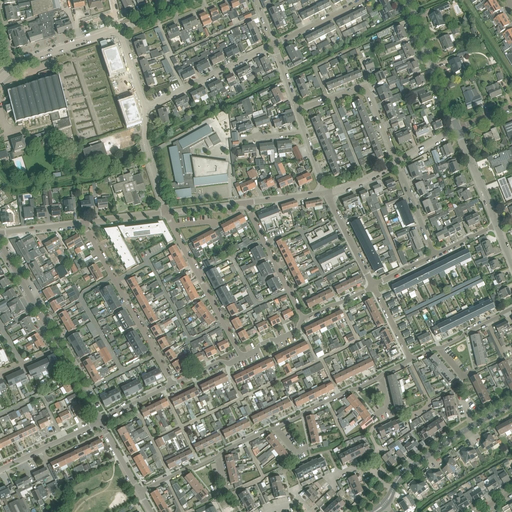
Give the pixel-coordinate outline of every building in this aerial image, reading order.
[(34,17),(38,15),(48,12),(50,18),(53,17),(56,16),(55,13),(62,11),(58,0),(42,0),(30,2),(34,17)] [(75,9),(85,7),(83,0),(73,2),(75,9)] [(93,0),(94,0),(88,1),(90,9),(97,8),(97,10),(103,9),(102,3),(105,2),(103,0),(93,0)] [(123,0),(122,1),(125,9),(132,6),(130,2),(133,1),(132,0),(123,0)] [(231,10),(232,11),(235,19),(239,17),(236,11),(237,11),(235,8),(239,6),(236,0),(235,0),(230,2),(233,9),(231,10)] [(236,0),(239,6),(241,10),(244,8),(244,10),(248,8),(245,1),(244,0),(236,0)] [(291,0),(294,7),(296,10),(298,9),(296,3),(301,1),(300,0),(291,0)] [(324,0),(321,2),(322,3),(325,9),(331,6),(328,0),(325,2),(324,0)] [(487,8),(488,10),(498,4),(496,1),(495,1),(494,0),(488,3),(487,1),(484,2),(475,7),(478,11),(482,8),(483,10),(487,8)] [(269,11),(272,17),(278,14),(281,13),(282,12),(279,6),(281,6),(279,2),(274,4),(275,8),(269,11)] [(322,3),(317,6),(320,12),(325,9),(322,3)] [(235,19),(232,11),(230,12),(229,10),(226,4),(220,7),(224,16),(228,14),(228,15),(229,15),(231,20),(235,19)] [(388,5),(382,8),(378,10),(384,22),(395,16),(393,11),(392,11),(389,4),(388,5)] [(489,16),(491,19),(496,16),(494,13),(500,10),(499,8),(500,8),(498,4),(488,10),(491,14),(489,16)] [(6,11),(7,15),(17,13),(16,6),(12,7),(10,7),(5,8),(6,11)] [(317,6),(311,9),(314,15),(320,12),(317,6)] [(305,10),(306,12),(309,18),(314,15),(311,9),(310,7),(305,10)] [(211,18),(213,21),(218,19),(220,18),(219,15),(216,8),(209,11),(212,17),(211,18)] [(364,8),(358,11),(361,17),(367,14),(364,8)] [(358,11),(353,14),(356,20),(361,17),(358,11)] [(36,20),(40,19),(42,25),(45,24),(49,37),(56,35),(52,23),(50,18),(48,12),(38,15),(40,19),(36,20)] [(309,18),(306,12),(300,14),(303,20),(309,18)] [(432,20),(433,20),(436,28),(440,27),(440,28),(444,26),(444,25),(445,25),(440,12),(431,15),(431,17),(432,20)] [(17,13),(7,15),(8,18),(7,18),(8,21),(15,20),(18,19),(17,13)] [(199,16),(201,20),(204,27),(212,23),(209,15),(207,16),(206,13),(199,16)] [(272,17),(274,23),(281,20),(284,19),(281,13),(278,14),(272,17)] [(353,14),(347,17),(350,23),(356,20),(353,14)] [(495,21),(497,25),(507,19),(505,16),(504,16),(503,15),(498,18),(496,16),(491,19),(493,22),(495,21)] [(54,19),(53,17),(50,18),(52,23),(54,22),(58,34),(65,32),(61,19),(57,20),(56,19),(54,19)] [(195,17),(188,20),(192,28),(198,25),(195,17)] [(347,17),(342,19),(345,25),(350,23),(347,17)] [(61,18),(61,19),(65,32),(73,30),(69,19),(62,21),(61,18)] [(37,21),(34,22),(40,40),(49,37),(45,24),(42,25),(40,19),(36,20),(37,21)] [(281,20),(274,23),(274,24),(275,27),(276,26),(277,29),(287,25),(285,19),(284,19),(281,20)] [(345,25),(342,19),(336,22),(339,28),(345,25)] [(498,31),(500,34),(505,30),(504,28),(509,24),(508,23),(509,22),(507,19),(497,25),(499,28),(497,29),(498,31)] [(192,28),(188,20),(182,23),(185,31),(192,28)] [(40,40),(34,22),(28,24),(30,28),(32,28),(33,31),(28,33),(31,43),(40,40)] [(247,25),(244,27),(245,30),(249,28),(250,31),(257,29),(254,22),(249,24),(247,25)] [(333,24),(327,27),(330,33),(336,30),(333,24)] [(7,30),(10,41),(13,40),(16,48),(28,44),(27,40),(24,31),(22,31),(20,25),(15,27),(7,30)] [(179,31),(178,30),(176,25),(169,28),(166,30),(169,36),(179,31)] [(393,34),(394,36),(404,32),(402,26),(393,30),(394,33),(393,34)] [(327,27),(322,29),(325,35),(327,34),(329,38),(332,36),(330,33),(327,27)] [(391,27),(377,34),(378,38),(390,33),(389,31),(392,30),(391,27)] [(233,34),(232,35),(234,38),(238,36),(241,35),(238,28),(232,30),(233,34)] [(250,31),(246,33),(249,39),(259,35),(257,29),(250,31)] [(322,29),(316,32),(319,38),(325,35),(322,29)] [(504,36),(507,40),(511,36),(511,29),(507,33),(505,30),(500,34),(502,37),(504,36)] [(187,42),(183,33),(182,31),(178,33),(181,39),(180,39),(180,40),(180,41),(181,42),(182,42),(184,41),(185,44),(187,42)] [(316,32),(311,35),(314,41),(319,38),(316,32)] [(385,46),(387,50),(395,46),(401,44),(405,42),(404,39),(407,38),(404,32),(394,36),(395,40),(396,42),(394,43),(393,43),(385,46)] [(134,43),(136,50),(144,48),(148,47),(144,34),(134,38),(135,43),(134,43)] [(233,47),(230,49),(233,56),(239,53),(235,46),(237,45),(237,44),(235,41),(234,38),(232,35),(232,34),(228,36),(231,43),(233,47)] [(449,36),(440,39),(445,51),(454,47),(452,43),(455,42),(455,41),(453,35),(452,34),(449,36)] [(259,35),(249,39),(252,45),(255,44),(262,41),(259,35)] [(314,41),(311,35),(305,38),(308,44),(314,41)] [(504,52),(509,49),(511,47),(511,36),(507,40),(503,42),(506,46),(502,49),(504,52)] [(237,44),(237,45),(238,45),(240,50),(244,49),(242,44),(247,42),(247,40),(241,42),(237,44)] [(219,46),(220,48),(223,52),(225,51),(228,58),(233,56),(230,49),(227,42),(219,46)] [(296,44),(286,49),(289,55),(295,52),(294,49),(297,47),(296,44)] [(354,45),(355,49),(359,59),(363,58),(357,44),(354,45)] [(399,52),(400,55),(412,50),(409,44),(402,47),(403,51),(399,52)] [(144,48),(136,50),(139,58),(147,55),(145,51),(149,50),(148,47),(144,48)] [(213,51),(214,53),(219,63),(224,60),(221,53),(223,52),(220,48),(217,49),(213,51)] [(311,53),(313,58),(320,54),(319,50),(318,49),(311,53)] [(355,49),(346,54),(348,58),(350,57),(351,57),(353,56),(354,59),(358,58),(355,49)] [(117,50),(106,53),(113,74),(124,71),(117,50)] [(209,50),(204,52),(208,60),(210,59),(213,66),(219,63),(214,53),(211,55),(209,50)] [(295,52),(289,55),(292,61),(293,61),(293,62),(293,63),(295,67),(302,63),(300,59),(302,58),(298,50),(295,52)] [(394,68),(395,68),(407,63),(406,60),(414,57),(412,50),(400,55),(402,61),(401,62),(401,61),(393,64),(394,68)] [(201,57),(198,59),(204,70),(210,68),(206,61),(208,60),(204,52),(200,55),(201,57)] [(197,57),(190,60),(191,62),(193,67),(195,66),(199,73),(201,72),(202,73),(204,71),(204,70),(198,59),(197,57)] [(370,57),(366,59),(362,60),(364,64),(367,71),(371,69),(372,72),(371,72),(375,70),(371,61),(370,57)] [(183,64),(184,66),(190,78),(195,75),(191,68),(193,67),(191,62),(190,60),(189,58),(186,59),(187,62),(183,64)] [(257,62),(259,69),(270,64),(267,58),(261,61),(259,58),(254,60),(255,63),(257,62)] [(454,60),(450,62),(452,67),(453,66),(456,73),(460,71),(463,70),(467,68),(463,58),(459,59),(459,58),(454,60)] [(142,68),(149,66),(157,63),(156,60),(148,63),(146,59),(140,62),(142,68)] [(161,62),(164,68),(170,65),(167,59),(161,62)] [(338,63),(336,59),(335,60),(330,62),(328,63),(329,67),(331,66),(332,68),(332,67),(336,66),(335,65),(337,64),(338,63)] [(407,63),(395,68),(397,73),(407,69),(409,75),(413,73),(420,71),(418,68),(419,68),(416,62),(413,63),(412,61),(407,63)] [(270,64),(259,69),(262,75),(266,73),(272,70),(270,64)] [(326,69),(324,65),(319,68),(322,76),(328,73),(327,71),(327,70),(326,69)] [(142,68),(144,74),(151,72),(149,66),(142,68)] [(190,78),(184,66),(176,70),(180,77),(182,76),(184,80),(190,78)] [(249,66),(242,69),(246,76),(247,80),(255,76),(253,72),(252,72),(251,71),(249,66)] [(242,69),(236,72),(238,77),(239,79),(240,79),(241,83),(245,81),(243,77),(246,76),(242,69)] [(347,72),(348,75),(351,82),(357,79),(354,73),(353,70),(347,72)] [(382,72),(380,73),(375,75),(378,83),(385,80),(384,76),(389,74),(387,70),(382,72)] [(360,71),(354,73),(357,79),(362,77),(360,71)] [(144,74),(146,81),(153,79),(151,72),(144,74)] [(336,77),(337,78),(337,80),(340,86),(345,84),(343,78),(341,74),(336,77)] [(232,75),(226,78),(228,82),(231,87),(237,84),(238,87),(241,86),(240,84),(237,80),(235,81),(232,75)] [(348,75),(343,78),(345,84),(351,82),(348,75)] [(40,81),(37,82),(45,116),(45,117),(47,116),(49,116),(49,115),(50,115),(55,129),(55,132),(72,126),(67,110),(68,110),(59,76),(54,77),(46,79),(44,79),(44,78),(41,79),(41,80),(39,81),(40,81)] [(422,76),(418,78),(415,79),(410,81),(412,85),(417,83),(418,87),(425,84),(422,76)] [(331,80),(331,82),(334,89),(340,86),(337,80),(337,78),(331,80)] [(153,79),(146,81),(148,87),(155,85),(153,79)] [(296,81),(298,87),(304,85),(302,79),(296,81)] [(214,84),(219,93),(219,94),(222,92),(223,94),(227,92),(225,87),(222,88),(219,81),(214,84)] [(8,92),(0,94),(0,106),(1,108),(6,107),(7,113),(3,114),(7,125),(16,123),(18,123),(18,126),(22,125),(22,122),(32,119),(32,120),(36,119),(36,118),(38,117),(41,117),(45,116),(37,82),(28,85),(27,85),(26,84),(24,85),(24,86),(23,87),(8,92)] [(334,89),(331,82),(326,85),(328,91),(334,89)] [(219,93),(214,84),(213,83),(211,84),(211,85),(208,86),(212,93),(210,94),(212,99),(216,97),(215,95),(219,93)] [(488,92),(489,92),(492,99),(503,94),(500,87),(498,83),(486,88),(488,92)] [(298,87),(301,93),(307,90),(304,85),(298,87)] [(377,90),(379,96),(390,91),(388,85),(384,87),(377,90)] [(236,89),(235,89),(236,91),(238,94),(243,92),(244,92),(241,86),(238,87),(236,89)] [(476,90),(476,89),(473,90),(471,86),(466,89),(468,92),(464,94),(468,103),(467,104),(468,108),(482,103),(480,96),(479,96),(477,93),(476,90)] [(204,87),(197,91),(201,98),(208,95),(204,87)] [(273,94),(275,97),(281,94),(278,88),(272,91),(268,93),(269,96),(273,94)] [(410,93),(406,94),(408,99),(412,97),(413,99),(419,96),(422,104),(427,102),(427,103),(428,103),(428,104),(429,104),(429,103),(430,103),(431,102),(431,101),(432,100),(429,94),(426,95),(424,91),(425,90),(424,88),(419,90),(410,94),(410,93)] [(307,90),(301,93),(303,99),(309,96),(307,90)] [(201,98),(197,91),(190,94),(194,102),(201,98)] [(390,91),(379,96),(382,102),(393,97),(390,91)] [(281,94),(275,97),(278,104),(284,100),(281,94)] [(187,96),(181,99),(184,105),(190,102),(187,96)] [(253,96),(245,100),(249,110),(252,109),(249,100),(254,98),(253,96)] [(184,105),(181,99),(175,102),(178,108),(180,107),(183,111),(186,110),(184,105)] [(133,100),(122,104),(129,125),(140,121),(133,100)] [(249,110),(245,100),(241,102),(243,107),(244,111),(245,111),(247,116),(250,115),(249,110)] [(352,104),(354,109),(363,106),(361,100),(355,102),(352,104)] [(384,107),(387,114),(397,110),(398,109),(396,106),(392,107),(391,104),(384,107)] [(341,108),(338,109),(340,115),(345,113),(347,112),(346,109),(345,107),(344,106),(342,107),(341,108)] [(358,111),(359,114),(365,111),(363,106),(354,109),(355,112),(358,111)] [(158,111),(160,118),(168,116),(166,109),(158,111)] [(399,120),(403,119),(405,117),(404,114),(400,116),(398,109),(397,110),(387,114),(389,120),(397,117),(399,120)] [(425,123),(419,125),(421,129),(423,135),(429,132),(427,126),(426,125),(429,124),(426,118),(426,116),(423,110),(420,111),(422,117),(423,117),(425,123)] [(358,121),(361,119),(368,117),(365,111),(359,114),(356,115),(358,121)] [(266,113),(259,115),(261,119),(263,126),(269,124),(267,117),(266,113)] [(278,115),(280,120),(282,126),(283,127),(285,127),(285,125),(289,124),(288,123),(295,121),(293,113),(286,115),(286,113),(278,115)] [(261,119),(259,115),(253,117),(254,121),(256,128),(263,126),(261,119)] [(433,115),(426,118),(429,124),(432,122),(433,124),(432,124),(435,130),(443,127),(441,124),(441,122),(441,123),(440,121),(436,123),(433,115)] [(168,116),(160,118),(162,125),(170,123),(168,116)] [(280,120),(276,121),(275,117),(272,118),(273,122),(275,128),(278,128),(279,128),(282,128),(282,126),(280,120)] [(311,119),(314,125),(322,122),(321,119),(319,119),(318,117),(311,119)] [(361,119),(364,125),(370,123),(368,117),(361,119)] [(405,117),(403,119),(406,126),(407,128),(408,131),(408,132),(411,131),(409,125),(408,123),(406,117),(405,117)] [(246,119),(242,120),(246,131),(247,132),(249,131),(249,130),(253,129),(250,122),(249,118),(246,119)] [(246,131),(242,120),(232,123),(234,129),(237,127),(239,133),(246,131)] [(314,125),(316,131),(322,128),(325,128),(322,122),(314,125)] [(363,132),(366,131),(372,128),(370,123),(364,125),(361,126),(362,129),(363,132)] [(413,128),(417,138),(423,135),(421,129),(419,125),(413,128)] [(316,131),(318,137),(324,134),(327,133),(325,128),(322,128),(316,131)] [(366,131),(368,136),(374,134),(372,128),(366,131)] [(407,128),(401,131),(405,142),(412,140),(408,132),(408,131),(407,128)] [(501,139),(498,133),(496,128),(491,130),(491,132),(484,135),(486,142),(494,139),(495,142),(501,139)] [(347,132),(349,138),(354,136),(353,133),(356,132),(355,129),(352,130),(347,132)] [(23,137),(11,140),(15,152),(27,149),(26,147),(36,144),(34,138),(50,133),(49,131),(27,138),(24,139),(23,137)] [(199,131),(172,145),(192,185),(187,187),(194,200),(226,184),(199,131)] [(405,142),(401,131),(394,133),(395,136),(399,145),(405,142)] [(218,134),(210,138),(214,146),(222,143),(218,134)] [(318,137),(321,142),(327,140),(324,134),(318,137)] [(365,138),(367,144),(370,142),(377,140),(374,134),(368,136),(365,138)] [(116,138),(67,154),(72,168),(121,152),(116,138)] [(232,140),(232,139),(229,139),(234,177),(236,177),(236,171),(237,171),(238,170),(238,169),(236,169),(233,150),(232,141),(232,140)] [(321,142),(323,148),(329,145),(327,140),(321,142)] [(372,145),(373,148),(379,145),(377,140),(370,142),(367,144),(368,147),(372,145)] [(291,141),(284,142),(285,153),(292,153),(291,148),(292,148),(291,141)] [(352,143),(354,149),(359,147),(360,146),(357,141),(352,143)] [(285,153),(284,142),(277,143),(278,150),(278,154),(279,154),(279,157),(281,157),(281,154),(285,153)] [(266,144),(267,151),(271,151),(271,155),(270,155),(271,162),(274,162),(275,164),(278,164),(277,158),(274,159),(274,155),(274,151),(273,143),(266,144)] [(255,145),(248,146),(249,153),(253,153),(253,157),(257,157),(256,153),(255,145)] [(323,148),(325,154),(331,151),(334,150),(331,145),(329,145),(323,148)] [(373,148),(375,154),(381,151),(379,145),(373,148)] [(440,148),(442,152),(444,157),(446,156),(447,156),(453,154),(450,145),(440,148)] [(249,153),(248,146),(242,147),(242,150),(237,151),(238,158),(244,157),(244,154),(249,153)] [(6,150),(0,151),(0,159),(10,156),(9,153),(6,150)] [(344,153),(346,158),(353,156),(350,150),(346,152),(344,153)] [(325,154),(327,159),(334,157),(331,151),(325,154)] [(381,151),(375,154),(377,159),(383,157),(381,151)] [(501,157),(490,162),(492,167),(495,166),(496,169),(495,169),(498,175),(498,174),(504,172),(507,171),(504,162),(511,158),(511,154),(511,151),(508,152),(507,151),(499,154),(501,157)] [(433,157),(436,164),(443,161),(441,158),(439,159),(438,155),(433,157)] [(327,159),(330,165),(336,162),(339,161),(336,156),(334,157),(327,159)] [(425,167),(431,165),(434,164),(431,158),(428,159),(429,161),(424,163),(424,164),(419,166),(418,162),(414,164),(414,165),(408,167),(408,168),(407,168),(409,171),(409,170),(411,173),(417,170),(425,167)] [(443,161),(436,164),(439,172),(448,168),(451,174),(459,171),(456,164),(457,164),(456,159),(446,163),(446,164),(445,161),(443,162),(443,161)] [(330,165),(332,171),(340,167),(339,164),(337,165),(336,162),(330,165)] [(282,163),(278,165),(280,171),(282,175),(285,174),(286,173),(282,163)] [(340,167),(332,171),(334,176),(341,174),(339,171),(342,170),(341,167),(340,167)] [(421,176),(422,179),(428,176),(427,173),(423,175),(421,172),(426,170),(425,167),(417,170),(411,173),(413,179),(419,176),(421,176)] [(280,176),(276,178),(277,181),(278,184),(280,189),(287,186),(284,178),(282,175),(280,171),(278,172),(280,176)] [(127,204),(134,202),(135,205),(140,204),(137,193),(146,191),(141,174),(133,177),(131,173),(119,177),(121,183),(113,186),(115,193),(122,191),(127,204)] [(262,174),(264,178),(268,188),(271,187),(272,187),(272,188),(274,187),(274,186),(275,186),(271,178),(267,180),(266,177),(267,177),(266,176),(264,173),(262,174)] [(309,173),(302,176),(306,184),(312,181),(309,173)] [(290,176),(284,178),(287,186),(293,183),(291,179),(290,176)] [(306,184),(302,176),(296,179),(299,187),(306,184)] [(466,184),(464,181),(462,176),(456,179),(457,183),(456,183),(458,187),(466,184)] [(113,186),(110,177),(108,178),(104,180),(105,184),(109,182),(110,187),(113,186)] [(501,187),(506,200),(511,197),(511,194),(511,193),(511,177),(508,179),(508,180),(510,185),(508,186),(508,184),(501,187)] [(268,188),(264,178),(257,181),(262,191),(263,191),(265,191),(265,190),(268,188)] [(249,191),(246,183),(245,180),(242,181),(242,182),(239,183),(235,185),(238,192),(242,190),(243,194),(249,191)] [(253,180),(246,183),(249,191),(256,188),(253,180)] [(385,183),(388,190),(389,191),(391,192),(393,191),(393,192),(397,190),(393,180),(385,183)] [(415,185),(418,191),(430,186),(428,181),(425,183),(425,181),(422,182),(415,185)] [(373,188),(375,192),(376,195),(379,193),(380,196),(383,195),(382,192),(380,185),(373,188)] [(424,199),(429,196),(428,193),(427,194),(426,192),(432,189),(434,188),(433,185),(430,186),(418,191),(420,197),(422,196),(424,199)] [(465,192),(464,189),(457,192),(460,198),(463,197),(465,201),(467,200),(469,199),(472,199),(468,191),(465,192)] [(47,190),(48,200),(49,206),(51,205),(52,210),(52,212),(52,217),(53,217),(53,218),(54,217),(56,217),(57,217),(57,216),(61,216),(60,211),(60,209),(59,208),(59,205),(59,204),(56,205),(53,205),(52,199),(50,190),(49,190),(47,190)] [(46,210),(45,210),(45,206),(48,206),(46,191),(43,191),(44,196),(43,196),(44,206),(41,206),(41,207),(36,208),(37,209),(37,211),(38,218),(46,217),(46,210)] [(371,213),(373,212),(377,210),(372,198),(369,199),(368,195),(366,191),(359,193),(362,200),(363,203),(367,201),(368,205),(371,213)] [(425,209),(436,204),(438,204),(436,200),(433,201),(432,199),(440,196),(439,193),(429,196),(431,199),(423,203),(425,209)] [(348,198),(351,205),(354,203),(356,207),(358,206),(359,209),(360,208),(363,216),(366,215),(359,197),(356,198),(355,195),(352,196),(351,195),(348,197),(348,198)] [(94,207),(93,198),(93,196),(86,197),(86,202),(81,203),(82,211),(91,210),(90,206),(94,205),(94,207)] [(98,201),(98,204),(99,209),(108,208),(107,200),(106,196),(102,196),(103,200),(98,201)] [(375,196),(372,198),(377,210),(380,209),(381,209),(375,196)] [(72,203),(76,203),(75,197),(72,198),(64,199),(66,213),(74,212),(73,204),(72,203)] [(352,208),(351,205),(348,198),(348,197),(344,198),(345,199),(342,200),(346,211),(352,208)] [(397,198),(389,202),(385,203),(386,207),(399,202),(397,198)] [(313,202),(314,207),(315,210),(323,209),(321,200),(313,202)] [(296,201),(289,203),(290,209),(291,211),(293,211),(292,208),(298,207),(296,201)] [(397,204),(400,210),(407,207),(405,201),(397,204)] [(465,204),(467,208),(467,209),(474,207),(472,201),(465,204)] [(290,209),(289,203),(286,204),(281,206),(282,211),(283,214),(289,213),(289,215),(292,214),(291,211),(290,209)] [(436,204),(425,209),(427,215),(438,210),(436,204)] [(465,204),(456,208),(459,214),(463,212),(462,211),(467,209),(467,208),(465,204)] [(7,205),(0,209),(0,210),(2,215),(2,217),(1,218),(1,220),(2,220),(3,224),(6,224),(10,223),(10,222),(14,222),(13,215),(9,215),(9,214),(6,211),(9,209),(7,205)] [(270,208),(273,218),(276,217),(277,221),(281,220),(276,206),(270,208)] [(386,207),(381,209),(380,209),(383,216),(386,215),(389,214),(386,207)] [(401,212),(402,215),(409,212),(407,207),(400,210),(396,211),(397,214),(401,212)] [(446,211),(447,214),(449,214),(448,212),(454,210),(457,218),(452,221),(453,222),(451,223),(452,227),(456,233),(461,230),(458,224),(463,222),(459,214),(456,208),(454,209),(453,207),(447,210),(448,210),(446,211)] [(32,208),(23,209),(25,220),(33,219),(32,212),(34,212),(34,208),(32,208)] [(263,211),(269,225),(272,223),(271,219),(273,218),(270,208),(263,211)] [(269,225),(263,211),(257,213),(261,223),(263,222),(265,226),(269,225)] [(469,212),(471,216),(475,224),(481,221),(477,213),(473,215),(473,214),(473,213),(472,211),(469,212)] [(402,215),(404,221),(411,218),(409,212),(402,215)] [(242,215),(237,218),(241,225),(246,222),(242,215)] [(475,224),(471,216),(465,219),(469,227),(475,224)] [(437,222),(435,217),(429,219),(433,227),(435,226),(439,234),(436,235),(439,241),(444,239),(441,233),(439,227),(437,222)] [(237,218),(232,220),(236,228),(237,231),(242,228),(241,225),(237,218)] [(411,218),(404,221),(406,227),(414,224),(411,218)] [(354,229),(361,226),(364,224),(361,219),(351,224),(354,229)] [(232,220),(226,223),(230,231),(236,228),(232,220)] [(114,246),(113,246),(126,270),(131,268),(132,269),(139,265),(125,240),(162,236),(167,245),(172,243),(170,239),(172,239),(163,222),(104,229),(104,230),(108,238),(109,237),(114,246)] [(230,231),(226,223),(221,226),(225,233),(224,234),(226,237),(232,234),(230,231)] [(445,226),(446,227),(447,230),(450,236),(456,233),(452,227),(451,223),(445,226)] [(327,232),(331,242),(338,238),(331,225),(328,227),(327,227),(329,231),(327,232)] [(354,229),(357,234),(364,231),(361,226),(354,229)] [(442,226),(439,227),(441,233),(444,239),(450,236),(447,230),(446,227),(443,228),(442,226)] [(407,234),(410,240),(419,236),(416,230),(410,233),(408,228),(403,230),(396,233),(398,238),(407,234)] [(213,230),(207,233),(211,241),(212,242),(213,244),(218,241),(221,245),(224,242),(221,236),(217,238),(213,230)] [(322,230),(319,232),(325,245),(331,242),(327,232),(324,234),(322,230)] [(357,234),(359,240),(366,236),(364,231),(357,234)] [(317,237),(315,239),(319,248),(325,245),(319,232),(316,233),(315,233),(317,237)] [(208,246),(213,244),(212,242),(211,241),(207,233),(202,236),(206,243),(208,246)] [(10,240),(18,255),(36,244),(32,235),(22,241),(20,238),(10,240)] [(82,242),(78,235),(71,238),(75,245),(77,249),(81,256),(83,254),(79,248),(84,245),(82,242)] [(202,236),(197,239),(202,249),(208,246),(206,243),(202,236)] [(278,247),(281,251),(287,248),(290,247),(289,244),(292,243),(297,241),(298,242),(303,239),(301,236),(291,241),(285,244),(278,247)] [(310,236),(307,238),(313,251),(319,248),(315,239),(312,240),(310,236)] [(359,240),(362,245),(369,242),(366,236),(359,240)] [(410,240),(412,246),(421,242),(419,236),(410,240)] [(485,236),(478,240),(479,240),(480,244),(478,245),(481,252),(484,250),(491,247),(489,241),(487,242),(486,241),(485,237),(486,236),(485,236)] [(57,237),(51,241),(55,248),(57,251),(59,256),(62,255),(59,250),(59,249),(63,247),(61,244),(60,242),(57,237)] [(69,249),(75,245),(71,238),(65,242),(69,249)] [(202,249),(197,239),(191,241),(192,243),(189,244),(192,252),(194,251),(196,254),(203,250),(202,249)] [(276,242),(278,247),(285,244),(291,241),(290,239),(284,241),(283,239),(276,242)] [(385,247),(388,246),(390,245),(388,239),(385,240),(382,241),(385,247)] [(55,248),(51,241),(44,245),(48,252),(55,248)] [(362,245),(365,250),(372,247),(369,242),(362,245)] [(421,242),(412,246),(415,254),(421,252),(420,249),(423,248),(421,242)] [(24,257),(27,263),(41,256),(43,255),(40,250),(36,244),(18,255),(20,259),(24,257)] [(176,246),(169,250),(171,255),(179,251),(176,246)] [(341,246),(335,249),(340,258),(342,257),(344,261),(345,260),(348,259),(341,246)] [(260,247),(251,251),(254,257),(263,252),(260,247)] [(281,251),(283,256),(290,252),(295,250),(295,249),(294,248),(291,249),(290,247),(287,248),(281,251)] [(365,250),(367,256),(374,252),(372,247),(365,250)] [(491,247),(484,250),(486,254),(482,255),(483,258),(487,257),(494,254),(491,247)] [(285,260),(287,265),(294,261),(300,259),(305,256),(310,254),(308,249),(303,252),(304,254),(293,259),(292,257),(285,260)] [(337,259),(340,258),(335,249),(329,252),(336,265),(339,263),(337,259)] [(283,256),(285,260),(292,257),(291,255),(296,252),(295,250),(290,252),(283,256)] [(467,250),(462,253),(465,260),(471,258),(467,250)] [(171,255),(168,257),(171,262),(182,256),(179,251),(171,255)] [(253,263),(246,267),(248,270),(258,264),(257,262),(265,258),(263,252),(254,257),(251,258),(253,263)] [(332,267),(333,267),(336,265),(329,252),(323,255),(328,264),(330,263),(332,267)] [(367,256),(370,261),(377,257),(374,252),(367,256)] [(462,253),(456,256),(460,263),(465,260),(462,253)] [(27,263),(33,273),(43,267),(47,264),(48,264),(49,267),(52,265),(50,260),(45,263),(42,258),(42,257),(44,256),(43,254),(43,255),(41,256),(27,263)] [(328,264),(323,255),(317,258),(323,271),(327,270),(327,269),(325,265),(328,264)] [(171,262),(170,262),(173,268),(177,266),(185,262),(182,256),(171,262)] [(370,261),(372,266),(380,263),(382,262),(379,256),(377,257),(370,261)] [(456,256),(451,258),(454,265),(460,263),(456,256)] [(85,262),(87,266),(87,267),(95,262),(92,258),(85,262)] [(451,258),(446,261),(449,268),(454,265),(451,258)] [(287,265),(289,269),(296,266),(299,264),(298,262),(301,261),(300,259),(294,261),(287,265)] [(481,263),(483,266),(486,265),(487,268),(491,266),(492,271),(499,268),(496,260),(491,263),(490,260),(491,259),(481,263)] [(446,261),(440,263),(444,271),(449,268),(446,261)] [(185,262),(177,266),(180,271),(187,267),(185,262)] [(267,263),(258,267),(261,273),(270,268),(269,267),(268,264),(268,265),(267,263)] [(380,263),(372,266),(375,272),(382,268),(380,263)] [(440,263),(435,266),(438,273),(444,271),(440,263)] [(37,278),(38,279),(55,269),(52,265),(49,267),(48,264),(47,264),(43,267),(33,273),(36,277),(37,278)] [(63,265),(56,269),(61,278),(68,274),(63,265)] [(89,268),(92,275),(99,271),(96,265),(89,268)] [(289,269),(292,273),(298,270),(304,268),(303,265),(297,268),(296,266),(289,269)] [(435,266),(430,269),(433,276),(438,273),(435,266)] [(294,278),(296,282),(319,271),(317,267),(313,269),(312,268),(306,272),(301,274),(294,278)] [(261,273),(257,275),(259,279),(260,278),(261,279),(262,282),(268,279),(267,276),(272,274),(272,272),(271,270),(270,270),(270,268),(261,273)] [(292,273),(294,278),(301,274),(306,272),(304,268),(298,270),(292,273)] [(55,269),(38,279),(38,280),(37,281),(37,282),(40,288),(40,290),(45,288),(47,287),(59,280),(60,279),(55,269)] [(209,278),(209,279),(218,274),(215,269),(207,274),(208,275),(207,276),(208,278),(209,278)] [(430,269),(424,271),(428,278),(429,281),(434,279),(433,276),(430,269)] [(99,271),(92,275),(96,282),(103,278),(99,271)] [(319,271),(296,282),(298,287),(305,283),(304,281),(316,275),(318,278),(321,276),(319,271)] [(424,271),(419,274),(422,281),(428,278),(424,271)] [(188,276),(187,276),(185,273),(172,280),(174,283),(180,280),(183,285),(190,281),(188,276)] [(336,276),(335,273),(331,275),(331,274),(326,276),(327,278),(328,281),(329,282),(334,279),(333,277),(336,276)] [(496,273),(492,275),(490,275),(493,282),(495,286),(496,285),(497,288),(502,287),(501,284),(505,282),(502,274),(497,277),(495,274),(496,273)] [(211,282),(212,284),(221,279),(218,274),(209,279),(210,280),(211,283),(211,282)] [(419,274),(414,276),(417,284),(422,281),(419,274)] [(363,275),(353,279),(356,286),(363,283),(361,280),(364,278),(363,275)] [(127,281),(129,286),(136,282),(141,279),(140,277),(138,278),(137,276),(133,278),(127,281)] [(414,276),(408,279),(412,286),(417,284),(414,276)] [(1,278),(0,278),(0,283),(1,283),(2,285),(0,286),(0,289),(1,290),(4,289),(10,285),(6,278),(3,280),(1,278)] [(259,283),(258,284),(260,287),(263,285),(267,283),(270,288),(278,284),(276,278),(270,281),(268,279),(262,282),(259,283)] [(129,286),(132,290),(138,286),(137,284),(142,281),(141,279),(136,282),(129,286)] [(221,279),(212,284),(213,285),(213,286),(214,288),(215,289),(224,285),(221,279)] [(353,279),(347,282),(350,289),(356,286),(353,279)] [(408,279),(403,282),(406,289),(408,292),(410,297),(416,294),(412,286),(408,279)] [(134,294),(136,299),(143,295),(142,293),(147,290),(148,290),(151,288),(152,290),(160,286),(157,281),(146,287),(134,294)] [(180,287),(183,292),(186,291),(193,287),(190,281),(183,285),(180,287)] [(347,282),(341,285),(344,292),(350,289),(347,282)] [(403,282),(397,284),(401,291),(402,294),(408,292),(406,289),(403,282)] [(278,284),(270,288),(272,293),(271,294),(272,296),(280,293),(279,290),(281,289),(278,284)] [(344,292),(341,285),(337,287),(336,284),(333,285),(334,288),(338,295),(344,292)] [(395,293),(397,296),(397,297),(402,295),(402,294),(401,291),(397,284),(392,287),(395,293)] [(43,292),(45,296),(58,289),(57,285),(54,287),(53,286),(49,288),(43,292)] [(71,287),(72,289),(76,295),(78,299),(80,294),(75,285),(71,287)] [(101,291),(104,296),(113,292),(114,291),(111,286),(108,288),(108,287),(105,288),(106,289),(105,289),(103,285),(94,290),(96,295),(101,291)] [(132,290),(134,294),(146,287),(145,285),(139,288),(138,286),(132,290)] [(183,292),(186,297),(188,296),(196,292),(193,287),(186,291),(183,292)] [(218,295),(219,297),(228,292),(225,287),(216,292),(217,293),(218,296),(218,295)] [(496,289),(498,296),(500,300),(511,296),(508,288),(502,290),(501,287),(496,289)] [(58,289),(45,296),(48,300),(54,297),(54,295),(60,291),(58,289)] [(67,292),(70,298),(72,297),(76,295),(72,289),(67,292)] [(175,289),(170,292),(173,298),(179,294),(178,290),(176,291),(175,289)] [(2,295),(4,298),(8,296),(10,300),(17,297),(12,290),(6,293),(2,295)] [(162,290),(153,295),(156,299),(164,294),(162,290)] [(317,293),(318,296),(321,303),(328,300),(324,293),(323,290),(317,293)] [(331,290),(324,293),(328,300),(334,297),(331,290)] [(434,290),(437,296),(438,299),(443,296),(442,294),(440,291),(437,293),(435,290),(434,290)] [(457,294),(459,299),(463,298),(461,293),(459,290),(454,293),(455,295),(457,294)] [(104,296),(107,301),(115,297),(113,292),(104,296)] [(188,296),(186,297),(188,303),(191,301),(199,297),(196,292),(188,296)] [(221,301),(222,302),(230,297),(228,292),(219,297),(220,299),(219,299),(221,301)] [(136,299),(139,303),(151,296),(149,294),(144,297),(143,295),(136,299)] [(50,304),(52,308),(59,305),(64,302),(66,301),(64,296),(56,300),(50,304)] [(139,303),(141,307),(151,301),(153,300),(151,296),(139,303)] [(312,299),(315,306),(321,303),(318,296),(316,297),(315,297),(312,299)] [(107,301),(110,306),(118,302),(115,297),(107,301)] [(230,297),(222,302),(222,303),(223,306),(224,305),(225,307),(233,303),(230,297)] [(281,302),(280,298),(277,299),(279,303),(280,302),(282,307),(281,307),(282,309),(280,310),(278,311),(279,315),(281,314),(282,316),(285,320),(289,318),(283,306),(281,302)] [(0,314),(5,312),(10,309),(11,311),(21,306),(18,300),(18,299),(13,301),(7,305),(1,309),(0,309),(0,314)] [(315,306),(312,299),(305,302),(309,309),(315,306)] [(364,307),(366,310),(368,309),(374,305),(371,299),(365,302),(366,306),(364,307)] [(175,303),(178,310),(183,307),(186,305),(183,300),(180,301),(175,303)] [(491,300),(485,303),(489,310),(494,308),(491,300)] [(141,307),(144,311),(150,308),(156,305),(154,302),(153,303),(151,301),(141,307)] [(59,305),(52,308),(55,313),(61,309),(60,307),(65,304),(64,302),(59,305)] [(118,302),(110,306),(107,308),(110,314),(114,313),(113,311),(121,307),(118,302)] [(194,307),(198,312),(205,307),(201,302),(194,307)] [(76,311),(78,310),(82,307),(80,303),(73,307),(76,311)] [(227,308),(229,312),(241,306),(240,304),(237,305),(236,303),(227,308)] [(485,303),(480,306),(483,313),(489,310),(485,303)] [(144,311),(146,316),(156,310),(155,308),(157,307),(156,305),(150,308),(144,311)] [(285,305),(283,306),(289,318),(294,316),(290,309),(288,310),(285,305)] [(365,310),(368,316),(371,315),(378,312),(374,305),(368,309),(366,310),(365,310)] [(21,306),(11,311),(15,318),(25,312),(21,306)] [(241,306),(229,312),(231,317),(244,311),(241,306)] [(254,310),(256,315),(260,324),(264,331),(268,328),(265,322),(262,323),(258,314),(262,312),(262,311),(260,306),(254,310)] [(480,306),(475,308),(478,315),(483,313),(480,306)] [(199,319),(201,317),(208,312),(205,307),(198,312),(195,314),(199,319)] [(468,308),(463,311),(467,321),(473,318),(469,311),(468,308)] [(475,308),(469,311),(473,318),(478,315),(475,308)] [(178,311),(181,317),(186,314),(183,309),(178,311)] [(146,316),(148,320),(160,313),(159,311),(157,312),(156,310),(146,316)] [(59,315),(61,319),(68,316),(73,313),(72,311),(67,313),(65,311),(59,315)] [(116,316),(119,321),(128,316),(125,311),(116,316)] [(273,311),(270,312),(273,318),(276,325),(281,322),(278,315),(275,317),(273,311)] [(341,311),(335,314),(342,328),(342,329),(344,327),(343,324),(347,322),(345,318),(343,315),(341,311)] [(463,311),(457,313),(462,323),(467,321),(463,311)] [(5,312),(0,314),(0,316),(5,325),(10,322),(5,312)] [(160,313),(148,320),(151,324),(158,321),(160,319),(159,317),(164,314),(163,312),(160,313)] [(199,319),(202,323),(205,321),(212,316),(208,312),(201,317),(199,319)] [(273,318),(270,312),(268,313),(269,316),(267,317),(269,320),(270,322),(272,327),(276,325),(273,318)] [(372,318),(374,321),(381,318),(378,312),(371,315),(368,316),(369,319),(372,318)] [(61,319),(64,324),(70,320),(69,318),(74,315),(73,313),(68,316),(61,319)] [(457,313),(452,316),(453,319),(457,326),(462,323),(457,313)] [(335,314),(329,317),(332,324),(336,322),(340,330),(342,328),(335,314)] [(260,324),(256,315),(254,316),(257,322),(254,323),(256,326),(259,333),(264,331),(260,324)] [(119,321),(122,326),(130,321),(128,316),(119,321)] [(209,326),(216,321),(212,316),(205,321),(202,323),(204,325),(206,323),(209,326)] [(446,318),(448,321),(451,328),(457,326),(453,319),(452,316),(446,318)] [(20,322),(23,329),(32,324),(28,317),(20,322)] [(322,320),(326,327),(332,324),(329,317),(322,320)] [(231,322),(234,326),(240,322),(246,320),(244,318),(239,320),(238,318),(231,322)] [(381,318),(374,321),(377,327),(384,324),(381,318)] [(64,324),(66,328),(78,321),(77,319),(71,322),(70,320),(64,324)] [(151,329),(153,333),(165,327),(173,322),(170,319),(162,323),(163,324),(161,325),(160,324),(151,329)] [(240,322),(234,326),(236,331),(243,327),(241,325),(247,322),(246,320),(240,322)] [(321,333),(327,330),(326,327),(322,320),(316,323),(320,330),(321,333)] [(78,321),(66,328),(69,332),(75,329),(74,327),(80,324),(78,321)] [(130,321),(122,326),(125,331),(133,326),(130,321)] [(448,321),(443,324),(446,331),(451,328),(448,321)] [(511,330),(508,321),(502,324),(505,330),(508,329),(510,333),(511,331),(511,330)] [(5,328),(7,331),(18,325),(16,322),(5,328)] [(86,325),(91,333),(96,330),(92,322),(86,325)] [(441,334),(437,327),(435,322),(432,323),(434,328),(432,329),(435,336),(441,334)] [(314,333),(320,330),(316,323),(310,326),(314,333)] [(32,324),(23,329),(27,335),(35,331),(32,324)] [(443,324),(437,327),(441,334),(446,331),(443,324)] [(505,330),(502,324),(496,327),(499,333),(496,334),(498,340),(499,340),(502,347),(506,345),(501,337),(504,336),(502,332),(505,330)] [(307,336),(314,333),(310,326),(304,329),(307,336)] [(165,327),(153,333),(156,338),(162,334),(165,332),(164,330),(166,329),(165,327)] [(358,329),(355,330),(357,334),(358,333),(360,338),(362,337),(367,334),(365,330),(360,333),(359,331),(363,329),(362,327),(358,329)] [(217,334),(219,337),(225,350),(229,347),(226,341),(224,342),(221,336),(222,336),(220,333),(222,332),(220,328),(215,330),(217,333),(217,334)] [(240,339),(252,332),(255,331),(254,328),(246,333),(244,330),(238,334),(240,339)] [(96,330),(91,333),(93,338),(99,335),(96,330)] [(379,334),(382,340),(385,339),(390,336),(387,330),(382,332),(379,334)] [(71,344),(72,344),(80,339),(84,337),(81,332),(73,336),(70,337),(71,337),(68,339),(71,344)] [(126,336),(129,342),(138,337),(135,332),(126,336)] [(252,332),(240,339),(242,343),(249,339),(248,337),(253,334),(252,332)] [(428,333),(423,336),(426,343),(432,340),(428,333)] [(31,346),(35,344),(41,340),(37,334),(31,337),(33,340),(29,342),(30,343),(31,346)] [(346,337),(349,343),(355,340),(352,334),(346,337)] [(471,337),(472,343),(483,340),(481,334),(471,337)] [(13,342),(15,345),(25,339),(24,336),(13,342)] [(157,341),(160,346),(167,342),(175,338),(175,337),(172,339),(171,337),(168,338),(167,336),(164,338),(162,339),(157,341)] [(384,351),(386,351),(390,348),(389,344),(393,342),(390,336),(385,339),(382,340),(384,343),(381,344),(384,351)] [(418,340),(419,343),(421,346),(426,343),(423,336),(417,338),(418,340)] [(129,342),(132,347),(141,342),(138,337),(129,342)] [(167,342),(160,346),(162,350),(172,345),(171,343),(178,339),(177,337),(175,338),(167,342)] [(205,341),(206,344),(209,349),(212,356),(217,354),(213,347),(212,344),(209,342),(207,337),(203,338),(205,341)] [(225,350),(219,337),(217,338),(219,344),(217,345),(220,352),(225,350)] [(74,347),(74,349),(83,344),(80,339),(72,344),(72,345),(73,347),(74,347)] [(41,340),(35,344),(38,350),(44,346),(41,340)] [(96,343),(101,351),(106,347),(102,340),(100,341),(97,342),(96,343)] [(358,351),(360,355),(363,354),(361,349),(364,348),(364,347),(366,346),(364,342),(364,340),(355,344),(355,345),(358,351)] [(474,349),(482,347),(484,346),(483,340),(472,343),(474,349)] [(190,344),(193,350),(199,362),(204,360),(201,353),(198,354),(196,349),(200,347),(197,341),(190,344)] [(132,347),(135,352),(143,347),(141,342),(132,347)] [(306,342),(299,345),(303,352),(304,355),(310,352),(309,350),(309,349),(306,342)] [(77,352),(77,354),(86,349),(83,344),(74,349),(75,350),(76,353),(77,352)] [(172,347),(176,352),(179,350),(181,349),(180,347),(178,348),(177,347),(179,346),(177,344),(172,347)] [(209,349),(206,344),(204,345),(205,347),(203,349),(204,351),(208,358),(212,356),(209,349)] [(299,345),(293,348),(297,355),(303,352),(299,345)] [(358,351),(355,345),(349,348),(352,354),(358,351)] [(27,348),(20,352),(19,352),(21,355),(29,351),(28,350),(33,348),(31,346),(27,348)] [(143,347),(135,352),(138,357),(142,354),(142,355),(145,354),(144,353),(147,352),(144,346),(143,347)] [(104,356),(109,353),(106,347),(101,351),(104,356)] [(293,348),(287,351),(291,358),(297,355),(293,348)] [(314,350),(314,351),(318,358),(324,355),(321,348),(314,350)] [(390,348),(386,351),(387,354),(389,353),(390,355),(392,360),(395,358),(395,357),(399,354),(396,348),(391,350),(390,348)] [(86,349),(77,354),(78,355),(79,357),(80,359),(89,354),(86,349)] [(165,353),(168,358),(174,354),(171,349),(165,353)] [(0,361),(2,366),(9,363),(3,350),(0,351),(0,361)] [(174,354),(168,358),(170,362),(177,358),(175,356),(180,352),(179,350),(176,352),(174,354)] [(199,362),(193,350),(191,351),(194,356),(192,357),(195,364),(199,362)] [(287,351),(281,354),(284,361),(291,358),(287,351)] [(108,362),(110,361),(113,359),(109,353),(104,356),(102,358),(103,361),(106,359),(108,362)] [(284,361),(281,354),(274,357),(278,365),(284,361)] [(48,358),(48,359),(49,359),(53,368),(58,365),(54,355),(48,358)] [(428,360),(432,365),(438,360),(434,355),(429,359),(428,360)] [(83,363),(85,367),(97,360),(96,358),(93,359),(92,357),(83,363)] [(126,364),(128,367),(140,361),(139,358),(135,359),(126,364)] [(350,364),(355,375),(361,372),(358,365),(355,366),(353,363),(352,363),(350,359),(350,360),(349,358),(347,359),(348,361),(350,364)] [(44,361),(43,361),(47,370),(53,368),(49,359),(48,359),(46,360),(44,360),(44,361)] [(97,360),(85,367),(89,373),(100,367),(98,364),(100,362),(99,359),(97,360)] [(172,364),(175,369),(186,361),(185,359),(180,362),(178,360),(172,364)] [(186,361),(175,369),(177,373),(184,369),(182,367),(191,361),(189,359),(186,361)] [(264,362),(269,372),(271,376),(273,380),(273,381),(277,379),(273,370),(272,371),(271,368),(274,366),(271,359),(264,362)] [(364,362),(368,369),(374,366),(370,359),(364,362)] [(485,359),(476,361),(478,367),(486,365),(485,359)] [(432,365),(436,370),(442,364),(438,360),(432,365)] [(41,363),(38,364),(42,372),(47,370),(43,361),(43,362),(42,361),(40,362),(41,363)] [(499,372),(502,370),(509,366),(507,361),(500,364),(500,363),(496,365),(499,372)] [(264,362),(258,365),(262,372),(265,371),(267,374),(269,372),(264,362)] [(358,365),(361,372),(368,369),(364,362),(358,365)] [(315,366),(318,372),(320,375),(321,374),(320,371),(324,369),(321,363),(315,366)] [(34,366),(33,366),(37,375),(42,372),(38,364),(36,365),(36,364),(34,365),(34,366)] [(355,375),(350,364),(347,365),(346,366),(348,370),(345,371),(349,379),(355,375)] [(436,370),(440,375),(446,369),(442,364),(436,370)] [(256,375),(262,372),(258,365),(252,368),(256,375)] [(37,375),(33,366),(32,366),(30,367),(28,368),(32,377),(37,375)] [(312,375),(318,372),(315,366),(309,369),(312,375)] [(502,370),(504,375),(511,372),(509,366),(502,370)] [(100,367),(89,373),(92,379),(109,370),(107,367),(103,369),(102,368),(101,369),(100,367)] [(249,379),(256,375),(252,368),(246,371),(249,379)] [(309,369),(303,372),(306,378),(312,375),(309,369)] [(440,375),(444,379),(450,374),(446,369),(440,375)] [(109,370),(92,379),(95,384),(101,380),(104,378),(104,377),(111,373),(109,370)] [(158,370),(152,372),(157,381),(156,381),(157,382),(163,379),(158,370)] [(19,372),(17,373),(21,382),(26,380),(22,371),(21,371),(19,372)] [(243,382),(249,379),(246,371),(240,374),(243,382)] [(345,371),(339,374),(343,382),(349,379),(345,371)] [(152,372),(147,375),(152,384),(153,383),(156,382),(156,381),(157,381),(152,372)] [(14,374),(12,375),(16,384),(21,382),(17,373),(16,374),(16,373),(14,374)] [(225,374),(219,377),(222,384),(224,387),(230,384),(225,374)] [(237,385),(243,382),(240,374),(233,377),(237,385)] [(343,382),(339,374),(333,377),(336,385),(343,382)] [(450,374),(444,379),(448,384),(454,379),(450,374)] [(16,384),(12,375),(11,376),(11,375),(9,376),(9,377),(6,378),(10,387),(16,384)] [(152,384),(147,375),(142,378),(146,386),(148,386),(150,385),(152,384)] [(300,382),(299,380),(296,375),(290,378),(293,383),(294,385),(300,382)] [(471,379),(473,384),(481,380),(479,375),(471,379)] [(387,377),(389,384),(397,382),(397,381),(395,376),(387,377)] [(60,379),(64,387),(69,384),(65,377),(60,379)] [(219,377),(212,380),(216,387),(218,386),(222,384),(219,377)] [(282,382),(282,383),(284,387),(293,383),(290,378),(282,382)] [(389,384),(390,390),(398,388),(401,387),(404,385),(402,379),(399,381),(397,381),(397,382),(389,384)] [(209,390),(216,387),(212,380),(206,383),(209,390)] [(323,381),(324,385),(328,393),(334,390),(331,382),(327,384),(326,380),(323,381)] [(473,384),(476,389),(484,385),(481,380),(473,384)] [(138,381),(132,384),(136,392),(138,392),(140,391),(140,390),(142,390),(138,381)] [(203,393),(209,390),(206,383),(200,386),(203,393)] [(284,387),(282,383),(280,384),(287,397),(289,396),(285,387),(284,387)] [(69,384),(64,387),(68,394),(73,391),(69,384)] [(132,384),(127,386),(131,395),(133,394),(135,393),(136,392),(132,384)] [(324,385),(318,388),(322,396),(328,393),(324,385)] [(476,389),(478,394),(486,390),(484,385),(476,389)] [(131,395),(127,386),(122,389),(126,397),(128,396),(128,397),(130,396),(130,395),(131,395)] [(392,396),(399,394),(402,393),(401,387),(398,388),(390,390),(392,396)] [(427,387),(425,388),(430,398),(435,395),(433,391),(432,392),(430,388),(428,389),(427,387)] [(196,388),(190,391),(193,398),(199,395),(196,388)] [(318,388),(312,391),(316,399),(322,396),(318,388)] [(117,390),(112,392),(116,401),(117,400),(118,401),(120,400),(120,399),(121,399),(117,390)] [(227,394),(229,398),(231,402),(237,398),(236,395),(237,394),(235,390),(228,393),(227,390),(225,390),(227,394)] [(298,393),(298,394),(303,405),(309,402),(306,394),(304,390),(298,393)] [(478,394),(481,399),(489,395),(486,390),(478,394)] [(190,391),(184,394),(187,401),(193,398),(190,391)] [(312,391),(306,394),(309,402),(316,399),(312,391)] [(112,392),(106,395),(111,404),(112,403),(112,404),(114,402),(116,401),(112,392)] [(75,394),(71,396),(79,414),(84,412),(81,405),(78,406),(76,401),(78,399),(75,394)] [(177,397),(181,404),(187,401),(184,394),(177,397)] [(259,409),(262,408),(260,404),(255,394),(250,397),(251,399),(254,398),(259,409)] [(303,405),(298,394),(292,397),(293,400),(297,408),(303,405)] [(344,410),(345,410),(348,408),(357,400),(353,394),(349,398),(348,397),(348,396),(341,400),(346,405),(343,408),(344,410)] [(440,400),(441,404),(453,401),(452,398),(454,398),(453,394),(449,395),(450,397),(443,398),(443,400),(440,400)] [(111,404),(106,395),(101,398),(105,407),(111,404)] [(489,395),(481,399),(483,405),(491,401),(489,395)] [(79,414),(71,396),(67,398),(70,403),(71,403),(74,408),(71,409),(75,416),(79,414)] [(174,407),(181,404),(177,397),(171,400),(174,407)] [(166,399),(159,402),(163,409),(169,406),(166,399)] [(282,403),(285,409),(292,406),(289,400),(282,403)] [(357,400),(348,408),(345,410),(346,412),(353,408),(355,410),(362,405),(357,400)] [(401,400),(393,402),(395,408),(402,407),(401,400)] [(270,409),(273,416),(279,412),(273,401),(267,404),(268,405),(270,409)] [(58,403),(61,408),(67,420),(71,418),(69,413),(66,408),(64,409),(63,407),(60,402),(58,403)] [(158,415),(160,420),(165,428),(168,427),(164,418),(163,418),(162,416),(163,416),(160,410),(163,409),(159,402),(153,405),(157,412),(158,415)] [(262,408),(263,412),(267,419),(273,416),(270,409),(268,405),(264,407),(262,403),(260,404),(262,408)] [(276,406),(279,412),(285,409),(282,403),(276,406)] [(27,406),(21,409),(24,414),(26,413),(30,411),(33,410),(30,404),(27,405),(27,406)] [(150,415),(157,412),(153,405),(147,408),(150,415)] [(355,410),(352,413),(357,418),(360,416),(366,410),(362,405),(355,410)] [(444,413),(442,413),(443,414),(446,413),(455,411),(455,408),(456,408),(456,406),(445,408),(446,411),(443,412),(444,413)] [(241,423),(244,429),(250,426),(246,417),(248,416),(244,408),(243,407),(239,409),(244,418),(239,420),(241,423)] [(67,420),(61,408),(58,409),(59,411),(57,412),(62,422),(67,420)] [(144,418),(150,415),(147,408),(141,411),(144,418)] [(432,409),(427,412),(431,417),(433,416),(432,414),(435,411),(432,409)] [(366,410),(360,416),(361,417),(361,418),(364,421),(369,417),(371,416),(366,410)] [(39,413),(40,415),(42,420),(46,427),(50,425),(47,418),(45,419),(41,412),(39,413)] [(263,412),(257,415),(260,422),(267,419),(263,412)] [(42,420),(40,415),(37,416),(39,419),(35,421),(36,424),(38,423),(41,430),(46,427),(42,420)] [(260,422),(257,415),(251,418),(254,425),(260,422)] [(233,416),(231,418),(238,433),(244,429),(241,423),(237,425),(233,416)] [(306,417),(308,424),(315,422),(313,416),(306,417)] [(373,422),(369,417),(364,421),(359,425),(363,430),(373,422)] [(227,425),(228,429),(232,436),(238,433),(231,418),(228,419),(230,422),(229,422),(229,424),(227,425)] [(400,418),(395,421),(399,429),(400,430),(405,428),(403,424),(404,423),(402,421),(401,421),(400,418)] [(440,418),(436,421),(442,430),(444,429),(443,428),(445,426),(440,418)] [(22,421),(23,423),(25,429),(29,436),(33,434),(27,421),(26,419),(22,421)] [(29,420),(27,421),(33,434),(38,431),(34,424),(32,426),(29,420)] [(392,420),(390,421),(395,431),(399,429),(395,421),(393,422),(392,420)] [(308,424),(309,431),(316,429),(316,426),(318,425),(322,424),(321,421),(315,422),(308,424)] [(389,424),(386,425),(390,433),(395,431),(390,421),(388,422),(389,424)] [(436,421),(432,424),(437,432),(439,430),(440,432),(442,430),(436,421)] [(23,423),(18,426),(24,438),(29,436),(25,429),(23,423)] [(117,431),(121,437),(131,431),(129,427),(133,425),(132,423),(117,431)] [(501,425),(506,433),(507,436),(511,433),(511,430),(506,423),(501,425)] [(432,424),(428,427),(434,436),(435,435),(434,433),(437,432),(432,424)] [(383,425),(381,426),(386,435),(390,433),(386,425),(384,426),(383,425)] [(506,433),(501,425),(496,428),(500,436),(506,433)] [(14,428),(16,433),(20,440),(24,438),(18,426),(14,428)] [(309,431),(311,438),(318,436),(317,433),(321,432),(321,431),(326,430),(327,429),(328,431),(329,432),(331,431),(330,426),(325,427),(320,428),(316,429),(309,431)] [(386,435),(381,426),(379,426),(380,428),(377,429),(380,435),(378,436),(379,439),(381,438),(386,435)] [(423,427),(422,428),(429,437),(431,436),(432,437),(434,436),(428,427),(425,429),(424,427),(423,427)] [(121,437),(124,443),(135,437),(139,435),(144,432),(142,428),(133,434),(131,431),(121,437)] [(429,437),(422,428),(421,429),(422,431),(418,434),(423,441),(429,437)] [(12,429),(9,430),(15,442),(20,440),(16,433),(14,434),(12,429)] [(232,436),(228,429),(222,432),(225,439),(232,436)] [(5,432),(6,435),(11,444),(15,442),(9,430),(7,431),(5,432)] [(2,431),(0,431),(0,433),(0,434),(6,446),(11,444),(6,435),(4,436),(3,433),(2,431)] [(124,443),(128,449),(135,445),(132,442),(140,437),(142,440),(148,436),(147,434),(146,435),(145,431),(144,432),(139,435),(135,437),(124,443)] [(483,436),(487,441),(488,442),(496,437),(497,436),(496,434),(492,436),(490,432),(483,436)] [(218,434),(212,437),(215,443),(222,440),(218,434)] [(268,442),(270,444),(276,440),(271,434),(265,439),(261,441),(252,445),(251,446),(253,448),(258,445),(263,443),(264,444),(268,442)] [(203,450),(199,443),(197,444),(195,440),(194,441),(192,436),(189,438),(193,446),(196,453),(203,450)] [(318,436),(311,438),(312,445),(319,443),(323,442),(322,438),(319,439),(318,436)] [(212,437),(206,440),(209,446),(215,443),(212,437)] [(406,440),(407,440),(409,443),(413,448),(416,446),(417,447),(419,445),(418,444),(413,437),(410,439),(409,438),(406,440)] [(487,441),(487,442),(488,443),(493,450),(495,449),(493,447),(497,444),(498,445),(499,444),(500,446),(503,445),(500,440),(498,441),(497,440),(495,441),(494,439),(496,438),(496,437),(488,442),(487,441)] [(165,445),(162,438),(155,441),(159,448),(165,445)] [(100,439),(94,443),(98,450),(104,447),(106,453),(110,451),(106,443),(103,444),(100,439)] [(206,440),(199,443),(203,450),(209,446),(206,440)] [(257,459),(259,461),(271,452),(274,450),(280,445),(276,440),(270,444),(273,448),(266,453),(265,452),(257,459)] [(409,443),(407,440),(404,442),(405,443),(402,445),(408,452),(413,448),(409,443)] [(397,446),(400,450),(403,447),(398,441),(395,443),(397,446)] [(482,447),(478,449),(482,454),(485,452),(489,450),(490,452),(492,455),(494,453),(493,450),(488,443),(487,442),(481,446),(482,447)] [(94,443),(88,446),(92,453),(93,456),(99,453),(98,450),(94,443)] [(146,449),(151,446),(149,443),(144,446),(144,447),(140,449),(141,452),(146,450),(146,449)] [(366,443),(361,445),(365,453),(371,450),(370,448),(369,449),(366,443)] [(390,451),(397,446),(395,443),(387,448),(390,451)] [(135,445),(128,449),(131,455),(138,452),(135,445)] [(280,445),(274,450),(279,455),(284,450),(280,445)] [(361,445),(357,447),(361,457),(363,456),(363,455),(365,453),(361,445)] [(88,446),(82,449),(85,456),(92,453),(88,446)] [(189,447),(183,450),(188,461),(194,458),(191,450),(189,447)] [(357,447),(352,449),(356,458),(359,456),(360,458),(361,457),(357,447)] [(460,459),(462,458),(468,454),(468,453),(465,447),(459,451),(461,455),(459,457),(460,459)] [(82,449),(75,452),(79,459),(85,456),(82,449)] [(352,449),(348,451),(352,461),(354,461),(354,459),(356,458),(352,449)] [(475,450),(469,453),(469,454),(474,462),(476,461),(475,459),(478,456),(483,465),(487,463),(482,454),(478,449),(475,451),(475,450)] [(183,450),(177,453),(178,456),(182,464),(188,461),(183,450)] [(225,457),(226,464),(234,462),(239,461),(237,453),(236,450),(231,452),(232,455),(225,457)] [(284,450),(279,455),(283,461),(289,456),(284,450)] [(400,450),(396,453),(400,459),(404,456),(400,450)] [(136,457),(133,459),(137,465),(144,461),(146,460),(147,459),(143,451),(141,453),(141,452),(136,455),(136,457)] [(348,451),(343,454),(347,462),(350,461),(351,462),(352,461),(348,451)] [(75,452),(69,454),(73,462),(79,459),(75,452)] [(271,452),(259,461),(262,465),(268,461),(267,460),(269,458),(273,454),(271,452)] [(381,458),(386,463),(391,459),(389,456),(390,455),(388,452),(381,458)] [(176,453),(170,456),(176,467),(182,464),(178,456),(177,453),(176,453)] [(468,454),(462,458),(466,464),(470,461),(473,466),(475,465),(474,462),(469,454),(469,453),(468,453),(468,454)] [(69,454),(63,457),(67,465),(73,462),(69,454)] [(152,457),(155,463),(160,460),(157,454),(155,455),(152,457)] [(347,462),(343,454),(339,456),(343,466),(345,465),(345,463),(347,462)] [(176,467),(170,456),(164,459),(166,462),(169,470),(176,467)] [(391,459),(386,463),(390,468),(396,462),(394,460),(396,458),(394,456),(391,459)] [(444,460),(448,465),(449,465),(455,462),(457,460),(455,458),(453,460),(450,456),(444,460)] [(63,457),(57,460),(61,468),(67,465),(63,457)] [(322,457),(317,459),(321,468),(321,469),(326,467),(325,464),(326,464),(324,459),(323,460),(322,457)] [(314,459),(312,460),(316,470),(321,468),(317,459),(314,461),(314,459)] [(61,468),(57,460),(50,464),(54,471),(51,472),(55,480),(58,479),(55,473),(62,470),(61,468)] [(160,460),(155,463),(158,469),(163,466),(160,460)] [(311,463),(308,464),(312,472),(313,474),(317,472),(316,470),(312,460),(310,461),(311,463)] [(144,461),(137,465),(140,471),(147,467),(144,461)] [(226,464),(228,470),(235,469),(234,462),(226,464)] [(448,465),(448,466),(449,466),(456,476),(458,475),(455,470),(459,468),(455,462),(449,465),(448,465)] [(305,463),(303,464),(308,474),(312,472),(308,464),(305,465),(305,463)] [(302,467),(299,468),(303,476),(308,474),(303,464),(301,465),(302,467)] [(82,465),(76,468),(78,473),(84,470),(82,465)] [(147,467),(140,471),(144,477),(151,473),(154,471),(150,465),(147,467)] [(449,466),(448,466),(443,470),(447,476),(451,473),(454,477),(456,476),(449,466)] [(46,468),(39,471),(43,479),(44,480),(50,477),(46,468)] [(228,470),(229,477),(237,475),(239,475),(238,471),(240,470),(239,468),(235,469),(228,470)] [(303,476),(299,468),(294,470),(296,473),(295,474),(297,478),(298,478),(299,480),(304,477),(303,476)] [(427,481),(429,480),(434,476),(435,475),(431,470),(430,470),(428,471),(425,474),(428,478),(425,479),(427,481)] [(43,479),(39,471),(33,474),(36,480),(37,482),(43,479)] [(441,471),(436,475),(435,476),(441,484),(442,486),(444,485),(443,483),(443,482),(441,480),(445,477),(441,471)] [(495,474),(495,475),(499,481),(502,480),(505,484),(511,481),(508,476),(506,473),(499,475),(497,472),(494,473),(495,474)] [(184,478),(189,484),(195,479),(190,473),(184,478)] [(64,475),(68,483),(74,480),(72,477),(69,479),(66,474),(64,475)] [(492,481),(490,482),(495,490),(499,487),(496,483),(499,481),(495,475),(495,474),(491,476),(492,481)] [(237,475),(229,477),(231,484),(234,483),(235,489),(242,485),(242,482),(238,482),(237,475)] [(270,477),(272,484),(281,482),(279,475),(270,477)] [(350,485),(358,481),(356,475),(348,479),(350,485)] [(434,476),(429,480),(433,486),(437,483),(439,485),(441,484),(435,476),(436,475),(435,475),(434,476)] [(28,477),(21,480),(25,486),(26,490),(32,487),(31,483),(28,477)] [(189,484),(193,489),(199,484),(195,479),(189,484)] [(317,482),(321,487),(327,482),(323,479),(319,481),(317,482)] [(25,486),(21,480),(15,483),(18,489),(20,493),(26,490),(25,486)] [(351,488),(352,490),(360,487),(358,481),(350,485),(348,486),(349,489),(351,488)] [(411,493),(413,491),(418,487),(418,486),(414,481),(408,485),(411,489),(409,491),(411,493)] [(482,482),(480,483),(485,490),(488,489),(490,492),(491,492),(495,490),(490,482),(486,485),(483,481),(482,482)] [(424,482),(419,486),(419,488),(426,496),(427,495),(428,494),(426,493),(427,493),(425,491),(429,488),(424,482)] [(56,491),(52,483),(46,486),(51,494),(56,491)] [(172,486),(176,494),(179,491),(182,489),(177,483),(172,486)] [(474,488),(475,491),(480,499),(485,496),(484,496),(482,492),(485,490),(480,483),(478,484),(477,485),(478,486),(474,488)] [(193,489),(198,494),(203,490),(199,484),(193,489)] [(38,490),(37,490),(42,500),(43,499),(42,498),(48,496),(42,485),(37,487),(38,490)] [(304,494),(309,498),(316,492),(314,489),(313,490),(309,486),(305,488),(305,489),(305,490),(307,492),(304,494)] [(418,487),(413,491),(417,497),(421,494),(423,496),(425,500),(427,498),(426,496),(419,488),(419,486),(418,486),(418,487)] [(25,511),(24,509),(20,500),(14,503),(6,487),(0,490),(0,495),(1,498),(0,498),(4,506),(7,504),(10,510),(10,511),(25,511)] [(360,487),(352,490),(355,496),(357,499),(361,495),(360,494),(363,492),(360,487)] [(470,491),(466,493),(470,499),(473,497),(475,501),(476,501),(477,501),(480,499),(475,491),(474,488),(470,491)] [(237,494),(241,500),(249,495),(245,489),(237,494)] [(42,500),(37,490),(32,492),(37,502),(38,502),(40,506),(44,504),(42,500)] [(150,494),(154,501),(161,496),(158,490),(150,494)] [(203,490),(198,494),(195,496),(197,499),(200,497),(202,500),(200,502),(195,504),(196,506),(201,504),(201,505),(208,501),(205,497),(208,495),(203,490)] [(179,500),(180,500),(183,497),(186,495),(183,492),(181,494),(179,491),(176,494),(179,500)] [(316,492),(309,498),(313,503),(320,497),(318,495),(319,494),(316,492)] [(466,493),(459,497),(466,508),(470,505),(467,501),(470,499),(466,493)] [(18,495),(20,500),(24,509),(27,507),(21,494),(18,495)] [(241,503),(242,505),(252,499),(249,495),(241,500),(243,502),(241,503)] [(404,501),(400,504),(404,511),(406,511),(410,510),(409,508),(412,506),(413,507),(417,504),(409,495),(406,497),(407,498),(403,500),(404,501)] [(154,501),(157,507),(165,502),(164,502),(167,500),(165,497),(162,499),(161,496),(154,501)] [(459,497),(452,502),(456,508),(459,506),(461,510),(462,509),(462,510),(466,508),(459,497)] [(339,498),(335,501),(341,508),(346,503),(345,501),(343,503),(339,498)] [(245,506),(246,508),(254,504),(252,499),(242,505),(243,507),(245,506)] [(329,503),(331,504),(338,511),(339,511),(340,511),(339,510),(341,508),(335,501),(333,499),(329,503)] [(157,507),(160,511),(161,511),(168,508),(165,502),(157,507)] [(452,502),(445,506),(448,511),(454,511),(453,510),(456,508),(452,502)] [(511,502),(502,509),(504,511),(511,508),(511,510),(511,502)] [(203,511),(205,511),(214,511),(216,511),(215,511),(216,510),(215,506),(214,507),(212,503),(196,511),(203,511)]
